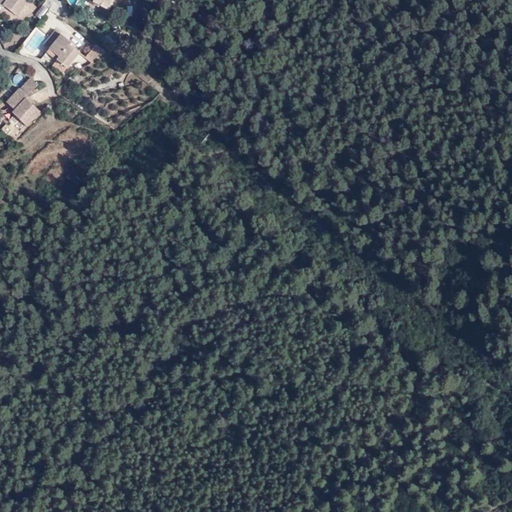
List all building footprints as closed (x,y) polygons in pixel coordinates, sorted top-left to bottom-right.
[(29,1),(27,0),(0,0),(0,10),(3,7),(4,5),(18,16),(29,1)] [(88,0),(109,10),(114,0),(88,0)] [(29,1),(18,16),(24,20),(32,17),(39,8),(29,1)] [(0,12),(13,22),(18,16),(4,5),(3,7),(0,10),(0,12)] [(51,48),(63,35),(57,30),(46,44),(51,48)] [(72,43),(63,35),(51,48),(45,56),(55,64),(58,60),(68,68),(81,53),(71,45),(72,43)] [(83,54),(91,63),(104,51),(96,43),(83,54)] [(11,77),(15,84),(24,79),(20,72),(11,77)] [(19,88),(6,102),(15,110),(12,113),(27,127),(41,112),(32,104),(28,101),(30,99),(28,97),(39,85),(30,78),(20,89),(19,88)]
